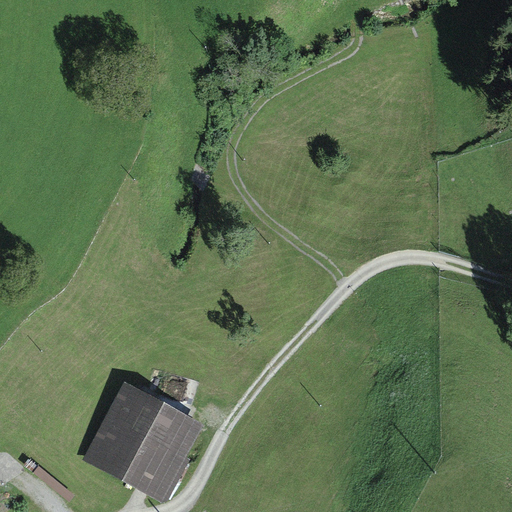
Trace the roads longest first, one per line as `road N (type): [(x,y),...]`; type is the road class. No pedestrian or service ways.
road 1 (track): [(353,48),(265,98),(239,130),(231,165),(264,217),(340,277),(344,290)]
road 2 (track): [(163,511),(190,495),(232,418),(344,290)]
road 3 (track): [(344,290),(377,263),(411,257),(511,282)]
